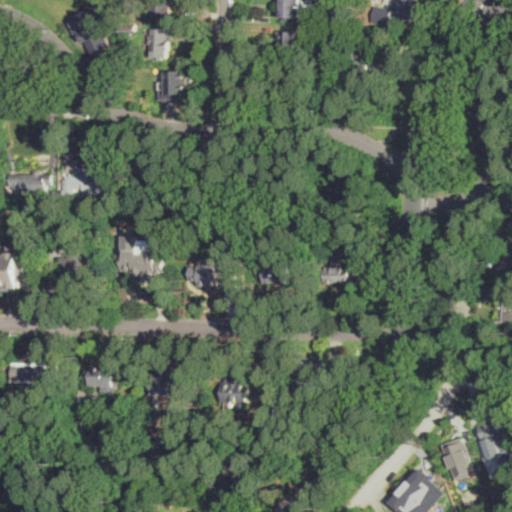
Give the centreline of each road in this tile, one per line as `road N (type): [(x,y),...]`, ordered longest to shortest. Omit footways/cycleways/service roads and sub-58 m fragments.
road 1 (tertiary): [(283,511),(376,412),(399,374),(414,185),(432,96),(471,0)]
road 2 (residential): [(511,188),(441,204),(394,160),(339,131),(170,127),(103,112)]
road 3 (residential): [(406,334),(0,321)]
road 4 (residential): [(353,511),(459,377),(466,201)]
road 5 (residential): [(103,112),(71,66),(0,10)]
road 6 (residential): [(230,128),(224,0)]
